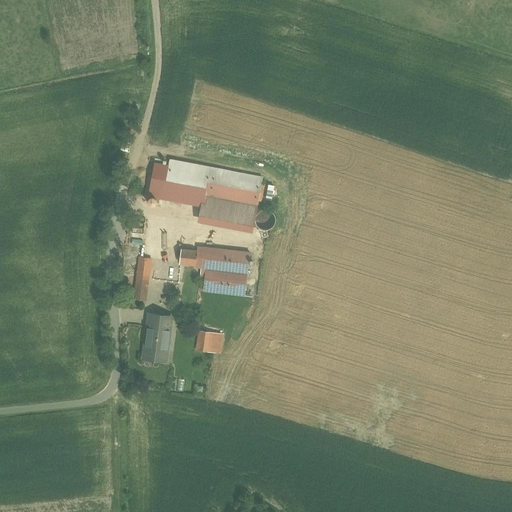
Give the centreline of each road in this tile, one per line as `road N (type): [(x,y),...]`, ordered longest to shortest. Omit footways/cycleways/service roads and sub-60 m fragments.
road 1 (unclassified): [(0,415),(95,405),(119,381),(118,231),(161,61),(157,0)]
road 2 (track): [(119,381),(119,511)]
